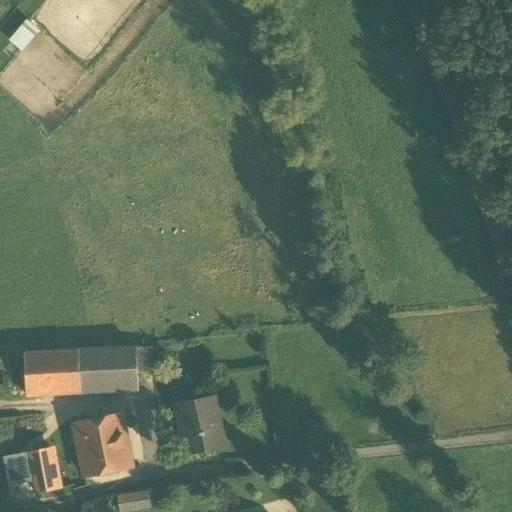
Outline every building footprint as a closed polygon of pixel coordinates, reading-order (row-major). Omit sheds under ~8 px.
[(40,30),(28,19),(9,41),(21,52),(40,30)] [(156,348),(137,349),(138,374),(157,372),(156,348)] [(97,377),(123,375),(122,349),(77,352),(79,388),(98,387),(97,377)] [(123,375),(138,374),(137,349),(122,349),(123,375)] [(80,393),(79,388),(77,352),(77,351),(23,354),(25,389),(26,396),(45,395),(80,393)] [(174,405),(184,455),(225,447),(225,445),(220,447),(210,399),(216,398),(215,397),(174,405)] [(225,445),(216,398),(210,399),(220,447),(225,445)] [(78,447),(83,476),(131,467),(121,416),(80,424),(85,446),(78,447)] [(73,426),(78,447),(85,446),(80,424),(73,426)] [(49,449),(29,453),(34,481),(36,494),(36,495),(57,490),(54,478),(49,449)] [(34,481),(29,453),(3,458),(7,485),(34,481)] [(117,497),(119,511),(123,511),(151,508),(148,492),(117,497)]
